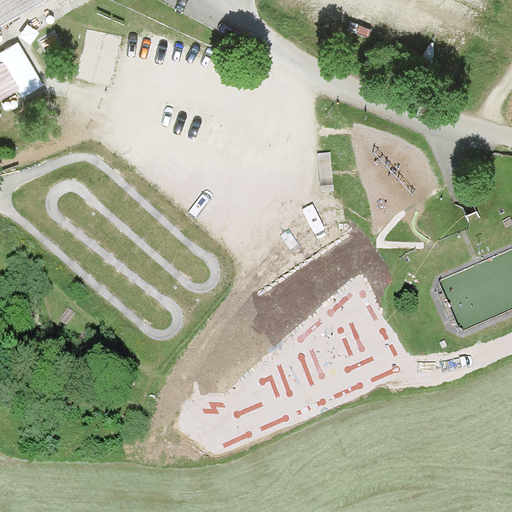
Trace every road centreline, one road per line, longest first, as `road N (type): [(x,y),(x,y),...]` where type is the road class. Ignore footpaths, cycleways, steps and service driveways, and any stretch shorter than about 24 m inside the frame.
road 1 (unclassified): [(206,0),(341,84),(511,139)]
road 2 (unknown): [(299,61),(252,196)]
